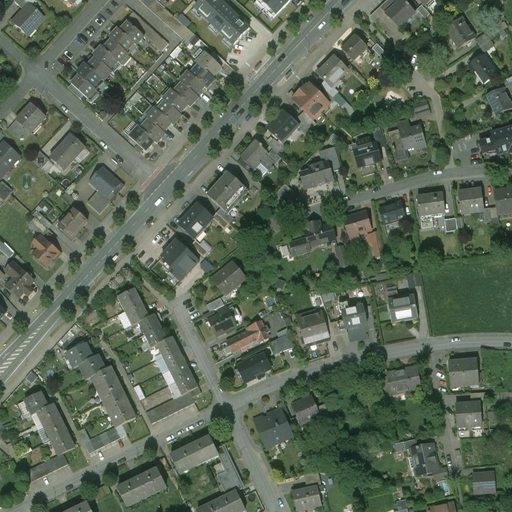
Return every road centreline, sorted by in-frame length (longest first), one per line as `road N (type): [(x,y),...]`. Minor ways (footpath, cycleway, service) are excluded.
road 1 (secondary): [(165,191),(342,0)]
road 2 (secondary): [(0,372),(165,191)]
road 3 (residential): [(12,511),(226,407)]
road 4 (residential): [(226,407),(331,365),(434,345)]
road 5 (residential): [(451,173),(296,216),(280,206)]
road 6 (residential): [(165,191),(37,73)]
road 7 (residential): [(457,480),(434,345)]
